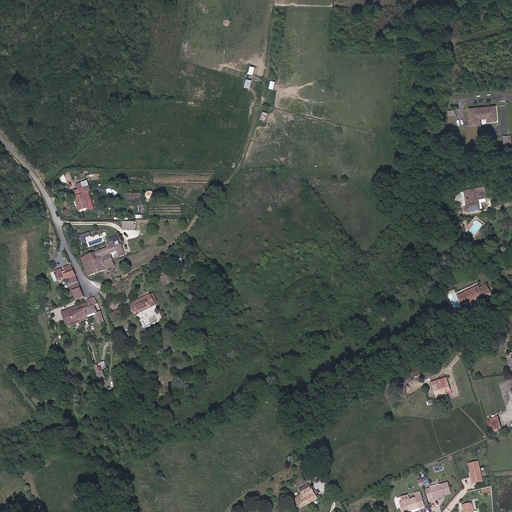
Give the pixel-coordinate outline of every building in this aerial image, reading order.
[(466,109),(467,122),(470,122),(470,127),(479,126),(479,119),(487,119),(487,123),(495,122),(494,108),(466,109)] [(75,188),(76,192),(74,193),(80,209),(90,205),(85,190),(91,188),(90,183),(75,188)] [(476,202),(475,199),(478,198),(476,191),(462,195),(464,205),(461,205),(462,212),(478,208),(476,202)] [(133,222),(122,221),(122,229),(133,229),(133,222)] [(86,236),(90,236),(89,233),(80,235),(82,243),(87,242),(86,236)] [(119,251),(120,255),(126,253),(122,242),(117,244),(115,239),(108,241),(110,245),(94,250),(96,257),(102,255),(105,260),(114,257),(113,253),(119,251)] [(94,250),(82,254),(87,267),(93,264),(92,259),(96,257),(94,250)] [(116,264),(114,257),(105,260),(102,255),(96,257),(92,259),(93,264),(87,267),(89,273),(116,264)] [(65,265),(66,271),(70,270),(70,272),(76,271),(73,263),(65,265)] [(56,267),(59,276),(65,274),(65,276),(69,276),(75,297),(84,294),(76,271),(70,272),(70,270),(66,271),(64,272),(63,266),(56,267)] [(121,282),(118,278),(107,283),(110,288),(114,286),(117,293),(123,290),(120,283),(121,282)] [(484,284),(483,285),(479,287),(478,284),(456,294),(461,305),(472,299),(472,301),(477,299),(476,297),(482,294),(487,292),(484,284)] [(136,311),(154,299),(148,289),(130,301),(136,311)] [(88,296),(89,299),(90,304),(85,306),(87,312),(97,309),(95,302),(98,301),(95,294),(88,296)] [(78,308),(76,308),(79,315),(87,312),(85,306),(90,304),(89,299),(76,303),(78,308)] [(69,310),(71,318),(79,315),(76,308),(78,308),(76,303),(72,305),(73,309),(69,310)] [(449,317),(458,313),(456,308),(452,310),(450,306),(446,308),(446,309),(445,309),(446,312),(447,311),(447,313),(445,314),(446,316),(448,315),(449,317)] [(124,315),(119,308),(113,312),(118,320),(124,315)] [(99,320),(104,318),(101,309),(96,311),(99,320)] [(106,366),(106,365),(104,359),(95,362),(97,369),(106,366)] [(413,381),(412,378),(422,374),(419,369),(397,378),(401,386),(413,381)] [(440,392),(445,390),(450,388),(446,378),(431,385),(436,399),(442,397),(440,392)] [(493,428),(500,425),(497,414),(489,417),(493,428)] [(484,481),(479,462),(469,465),(471,473),(472,473),(473,475),(472,476),(474,484),(484,481)] [(443,495),(450,493),(447,482),(429,489),(433,501),(437,499),(436,497),(443,495)] [(298,506),(315,499),(310,488),(293,494),(298,506)] [(405,511),(419,508),(416,500),(421,498),(419,491),(414,493),(416,497),(409,500),(402,502),(399,503),(402,511),(405,511)] [(474,511),(472,503),(462,506),(464,511),(474,511)]
